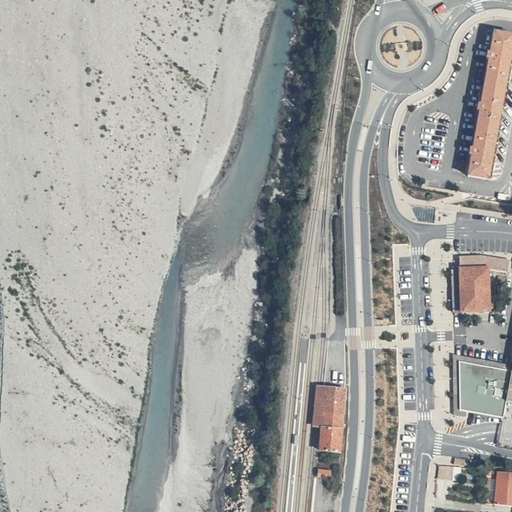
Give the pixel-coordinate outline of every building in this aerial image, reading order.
[(490,176),(511,63),(511,31),(498,29),(494,48),(491,48),(489,55),(493,56),(484,100),(481,100),(479,108),(482,108),(475,145),(472,144),(471,152),(474,153),(470,172),(490,176)] [(460,314),(481,316),(485,316),(485,313),(488,275),(506,277),(506,267),(508,263),(482,260),(460,259),(460,274),(459,274),(460,314)] [(511,357),(509,357),(507,368),(505,375),(499,405),(511,407),(511,357)] [(445,359),(446,399),(454,400),(454,367),(475,370),(476,363),(445,359)] [(507,368),(476,363),(475,370),(505,375),(507,368)] [(454,414),(462,416),(496,421),(499,405),(505,375),(475,370),(454,367),(454,414)] [(336,461),(343,396),(323,394),(317,460),(336,461)] [(461,421),(462,416),(454,414),(454,400),(446,399),(447,419),(461,421)] [(465,459),(454,458),(454,466),(465,466),(465,459)] [(330,478),(331,471),(319,470),(318,477),(330,478)] [(456,474),(440,473),(440,486),(455,488),(456,474)] [(511,511),(511,479),(493,477),(490,511),(511,511)]
